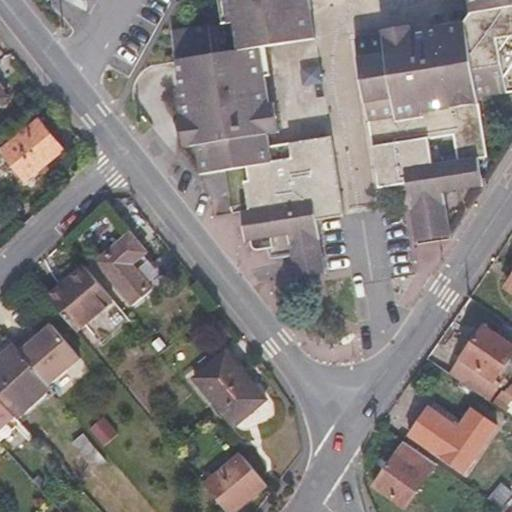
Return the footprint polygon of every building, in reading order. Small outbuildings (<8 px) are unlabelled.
[(208,0),(209,3),(217,1),(221,29),(225,58),(204,61),(203,51),(178,54),(184,92),(193,150),(197,175),(245,168),(247,182),(242,183),(246,211),(241,212),(242,219),(319,207),(321,215),(340,212),(328,138),(267,148),(265,135),(270,134),(267,108),(262,80),(258,53),(265,52),(308,45),(303,16),(309,16),(307,0),(208,0)] [(511,0),(471,0),(474,13),(467,22),(413,30),(385,35),(358,40),(379,186),(407,182),(416,235),(450,229),(443,188),(484,182),(479,155),(488,154),(480,93),(511,88),(511,0)] [(213,30),(221,29),(217,1),(209,3),(213,30)] [(314,44),(309,16),(303,16),(308,45),(314,44)] [(384,30),(385,35),(413,30),(412,26),(384,30)] [(269,79),(265,52),(258,53),(262,80),(269,79)] [(186,150),(193,150),(184,92),(177,93),(186,150)] [(274,107),(267,108),(270,134),(278,133),(274,107)] [(63,149),(39,119),(2,150),(26,179),(63,149)] [(288,231),(293,265),(320,260),(314,217),(321,215),(319,207),(242,219),(245,235),(245,237),(247,237),(288,231)] [(450,235),(450,229),(416,235),(418,240),(450,235)] [(133,301),(151,287),(132,264),(146,252),(131,234),(98,261),(133,301)] [(102,342),(130,318),(85,265),(48,295),(78,330),(86,323),(102,342)] [(17,346),(49,383),(81,357),(52,323),(34,339),(31,335),(17,346)] [(511,346),(485,327),(451,374),(489,402),(500,386),(493,381),(511,352),(511,346)] [(52,387),(15,343),(0,356),(0,396),(17,417),(52,387)] [(197,378),(235,425),(267,398),(228,351),(197,378)] [(498,426),(472,409),(459,427),(429,408),(410,435),(465,474),(498,426)] [(84,433),(72,442),(86,457),(97,447),(84,433)] [(438,464),(405,442),(375,485),(406,508),(438,464)] [(233,511),(267,483),(243,454),(207,484),(230,511),(233,511)] [(511,472),(489,499),(501,507),(511,494),(511,472)]
